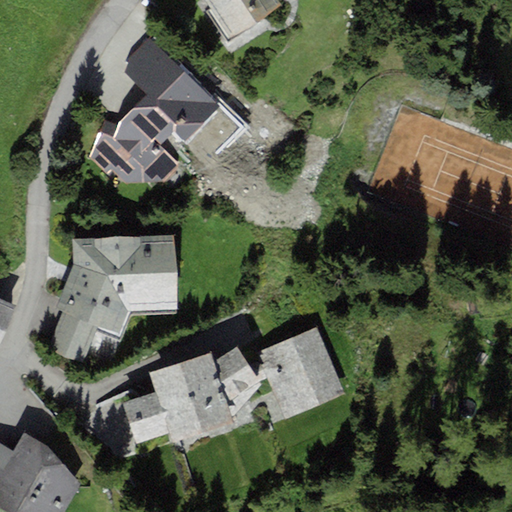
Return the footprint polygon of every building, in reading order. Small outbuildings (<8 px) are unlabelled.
[(202,0),(229,41),(283,7),(278,0),(202,0)] [(221,105),(149,39),(128,59),(124,72),(147,95),(117,123),(104,120),(89,157),(110,177),(114,173),(126,183),(167,182),(181,168),(160,146),(174,132),(185,142),(221,105)] [(175,235),(71,240),(75,266),(57,309),(63,311),(46,351),(84,364),(93,335),(119,341),(129,315),(177,313),(175,235)] [(0,338),(16,304),(0,296),(0,338)] [(212,352),(149,374),(155,393),(123,403),(137,445),(168,434),(170,443),(233,423),(228,403),(259,381),(267,377),(284,419),(345,396),(316,328),(243,357),(238,347),(215,361),(212,352)] [(49,448),(24,433),(13,452),(0,444),(0,509),(5,511),(64,511),(80,485),(49,448)]
